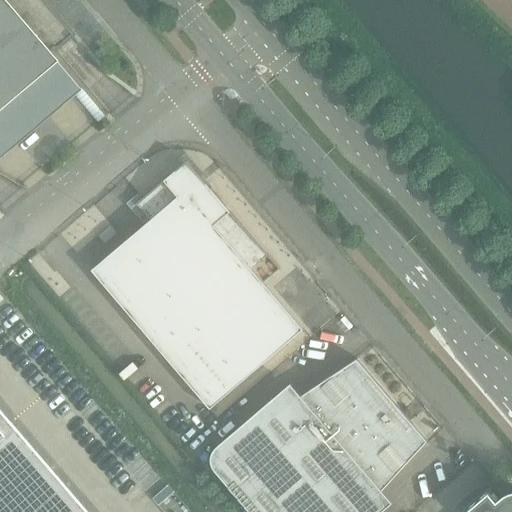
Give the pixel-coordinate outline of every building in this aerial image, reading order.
[(70,32),(42,0),(0,0),(0,105),(54,59),(45,49),(49,46),(51,49),(70,32)] [(0,152),(78,88),(54,59),(0,105),(0,152)] [(105,116),(81,88),(73,95),(97,123),(105,116)] [(304,329),(252,269),(267,256),(279,270),(280,269),(211,188),(205,193),(187,171),(181,176),(176,170),(135,205),(136,206),(138,205),(151,220),(92,270),(211,409),(304,329)] [(117,233),(111,225),(99,236),(105,243),(117,233)] [(382,492),(427,441),(410,421),(415,417),(407,408),(403,412),(357,359),(301,397),(283,412),(272,400),(219,446),(216,449),(214,454),(213,460),(214,465),(217,470),(253,511),(367,511),(364,507),(382,492)] [(85,511),(0,412),(0,511),(85,511)] [(511,511),(511,494),(506,497),(500,502),(490,491),(466,511),(511,511)]
